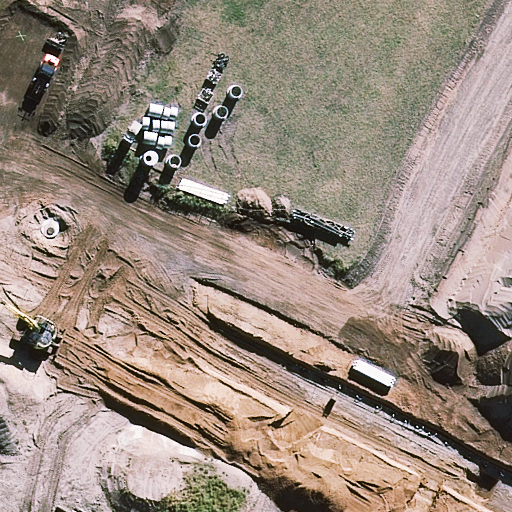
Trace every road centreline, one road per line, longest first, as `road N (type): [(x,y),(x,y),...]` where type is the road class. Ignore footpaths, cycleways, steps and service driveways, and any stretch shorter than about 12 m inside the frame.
road 1 (residential): [(0,176),(356,359)]
road 2 (residential): [(356,359),(511,59)]
road 3 (residential): [(356,359),(511,438)]
